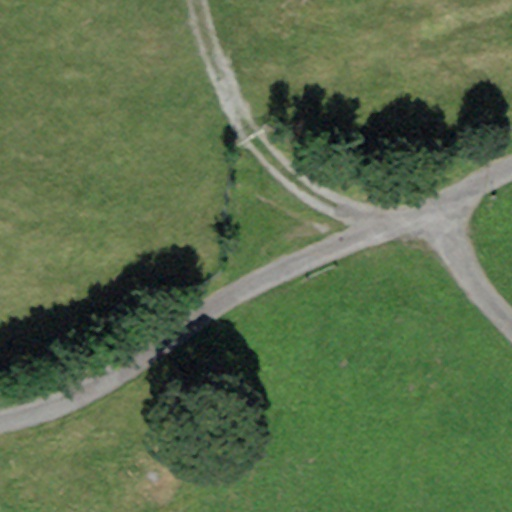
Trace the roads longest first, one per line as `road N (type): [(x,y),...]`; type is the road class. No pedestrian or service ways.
road 1 (track): [(511,163),(249,281),(131,364),(54,405),(0,418)]
road 2 (track): [(198,0),(224,85),(265,150),(303,184),(385,219)]
road 3 (track): [(511,318),(427,201)]
